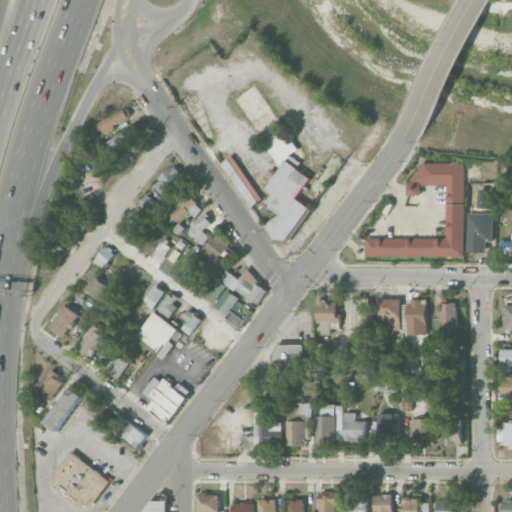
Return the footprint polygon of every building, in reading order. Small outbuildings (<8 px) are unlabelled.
[(132,117),(127,108),(97,124),(102,133),(132,117)] [(112,152),(143,138),(138,125),(107,139),(112,152)] [(281,168),(267,188),(271,195),(267,201),(271,208),(280,215),(269,221),(266,227),(270,230),(278,243),(292,234),(311,208),(297,198),(311,178),(297,168),(302,162),(290,154),(298,149),(286,129),(265,141),(281,168)] [(252,207),(263,199),(233,155),(222,162),(252,207)] [(465,256),(466,162),(414,161),(414,194),(421,194),(421,184),(447,185),(446,237),(366,236),(366,255),(465,256)] [(163,195),(186,180),(176,166),(154,181),(163,195)] [(492,192),(479,192),(478,207),(491,208),(492,192)] [(167,216),(175,224),(189,210),(196,217),(204,208),(189,193),(167,216)] [(119,230),(134,241),(151,217),(148,215),(158,202),(147,194),(119,230)] [(205,230),(213,223),(205,214),(188,229),(202,245),(211,237),(205,230)] [(168,234),(157,227),(144,248),(156,254),(168,234)] [(468,252),(487,252),(487,228),(468,228),(468,252)] [(68,251),(60,233),(43,241),(51,258),(68,251)] [(230,263),(221,256),(231,245),(219,233),(198,256),(219,275),(230,263)] [(511,240),(500,240),(501,253),(511,252),(511,240)] [(94,261),(104,269),(116,254),(106,246),(94,261)] [(118,279),(125,270),(119,264),(111,274),(118,279)] [(182,277),(193,284),(201,272),(191,265),(182,277)] [(270,289),(246,271),(240,278),(228,269),(221,278),(258,305),(270,289)] [(216,302),(228,285),(212,274),(201,291),(216,302)] [(87,288),(102,300),(112,288),(97,276),(87,288)] [(144,301),(154,308),(166,291),(156,284),(144,301)] [(168,295),(158,308),(170,318),(180,304),(168,295)] [(401,332),(401,299),(379,298),(378,332),(401,332)] [(339,322),(339,303),(327,303),(327,299),(318,299),(319,335),(331,334),(331,322),(339,322)] [(428,299),(408,299),(407,334),(427,334),(428,299)] [(227,315),(242,327),(253,311),(239,300),(227,315)] [(442,328),(458,327),(457,302),(441,303),(442,328)] [(511,303),(503,304),(504,330),(511,329),(511,303)] [(50,326),(65,337),(80,314),(66,304),(50,326)] [(202,321),(190,308),(181,317),(193,330),(202,321)] [(170,341),(179,329),(155,311),(137,335),(165,357),(175,345),(170,341)] [(109,337),(93,326),(77,348),(93,360),(109,337)] [(329,343),(316,343),(317,356),(330,356),(329,343)] [(500,371),(511,371),(511,348),(501,349),(500,371)] [(130,363),(117,353),(106,369),(119,378),(130,363)] [(37,390),(52,399),(65,379),(50,370),(37,390)] [(148,408),(169,424),(193,391),(180,382),(176,388),(157,374),(143,392),(154,400),(148,408)] [(374,391),(399,391),(399,374),(374,374),(374,391)] [(417,406),(418,374),(405,374),(404,406),(417,406)] [(511,378),(501,378),(500,394),(511,393),(511,378)] [(62,432),(84,394),(71,386),(49,424),(62,432)] [(314,403),(289,403),(289,445),(308,446),(308,416),(314,416),(314,403)] [(344,406),(323,405),(323,415),(318,415),(318,445),(332,445),(332,439),(344,440),(344,406)] [(256,444),(284,443),(284,424),(265,424),(265,408),(256,408),(256,444)] [(357,412),(345,412),(345,440),(368,440),(367,421),(357,421),(357,412)] [(375,447),(387,447),(387,443),(400,443),(400,413),(376,413),(375,447)] [(148,435),(121,414),(111,428),(138,448),(148,435)] [(415,432),(415,443),(432,443),(433,419),(410,418),(409,431),(415,432)] [(463,420),(446,419),(445,444),(463,445),(463,420)] [(511,422),(504,422),(503,444),(511,444),(511,422)] [(112,480),(72,451),(51,479),(92,508),(112,480)] [(198,494),(198,511),(220,511),(220,493),(198,494)] [(393,511),(393,493),(375,494),(375,511),(393,511)] [(277,511),(278,499),(260,498),(259,511),(277,511)] [(352,498),(351,511),(367,511),(368,499),(352,498)] [(402,511),(421,511),(429,511),(429,502),(418,503),(418,498),(402,498),(402,511)] [(305,511),(306,500),(289,499),(288,511),(305,511)] [(455,511),(455,499),(437,500),(437,511),(455,511)] [(502,511),(511,511),(511,499),(502,500),(502,511)] [(168,511),(168,500),(140,500),(140,511),(168,511)] [(255,511),(255,502),(233,502),(232,511),(255,511)]
